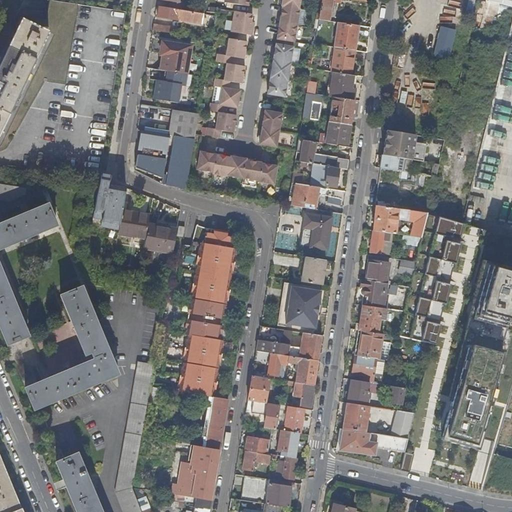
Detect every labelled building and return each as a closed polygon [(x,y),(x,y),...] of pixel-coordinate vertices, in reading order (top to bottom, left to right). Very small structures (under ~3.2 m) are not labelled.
[(296,0),(278,0),(277,8),(278,9),(273,42),(291,45),(294,27),(296,11),(295,10),(296,0)] [(334,2),(334,0),(317,0),(316,14),(315,22),(327,23),(330,2),(334,2)] [(176,4),(166,3),(165,11),(179,13),(180,5),(176,4)] [(197,16),(179,13),(165,11),(153,9),(151,20),(197,27),(199,16),(197,16)] [(251,15),(230,12),(226,34),(250,38),(252,24),(249,23),(251,15)] [(46,30),(42,28),(41,29),(21,20),(12,38),(0,63),(0,132),(48,33),(45,31),(46,30)] [(329,49),(352,52),(356,28),(333,24),(329,49)] [(149,32),(173,36),(173,29),(150,26),(149,32)] [(449,60),(456,30),(440,26),(433,56),(449,60)] [(222,57),(227,58),(239,60),(242,43),(224,40),(222,57)] [(156,59),(154,74),(160,75),(182,78),(188,47),(156,43),(153,58),(156,59)] [(290,48),(272,46),(262,97),(281,101),(284,80),(287,65),(290,48)] [(349,77),(352,52),(329,49),(326,74),(328,74),(349,77)] [(227,58),(222,57),(213,56),(212,63),(222,65),(226,66),(227,58)] [(240,68),(226,66),(222,65),(219,82),(225,83),(237,85),(240,68)] [(349,90),(350,77),(349,77),(328,74),(326,87),(349,90)] [(181,88),(182,78),(160,75),(159,84),(151,83),(148,103),(175,107),(177,94),(176,94),(177,88),(178,88),(181,88)] [(224,90),(225,83),(219,82),(211,81),(210,88),(217,89),(224,90)] [(313,83),(305,83),(303,97),(311,98),(313,83)] [(327,100),(351,103),(352,91),(349,90),(326,87),(326,91),(323,91),(322,99),(327,100)] [(224,90),(217,89),(214,107),(219,108),(232,110),(235,92),(224,90)] [(406,95),(406,107),(419,108),(420,96),(406,95)] [(301,109),(300,121),(316,123),(319,99),(311,98),(303,97),(301,109)] [(323,125),(347,128),(351,103),(327,100),(324,115),(323,115),(322,118),(324,119),(323,125)] [(219,108),(214,107),(207,106),(206,113),(214,114),(218,115),(219,108)] [(279,114),(260,111),(254,148),(273,151),(276,132),(279,114)] [(166,137),(190,141),(191,135),(194,117),(173,113),(169,113),(165,137),(166,137)] [(218,115),(214,114),(211,131),(216,131),(229,134),(232,117),(218,115)] [(321,147),(333,150),(333,148),(345,150),(347,128),(323,125),(321,147)] [(216,131),(211,131),(203,129),(202,137),(215,139),(216,131)] [(389,131),(383,155),(399,158),(423,162),(426,144),(413,142),(415,135),(389,131)] [(142,174),(159,181),(162,164),(164,148),(166,138),(137,133),(131,171),(142,174)] [(158,186),(181,191),(183,180),(190,141),(166,137),(166,138),(164,148),(169,149),(166,165),(162,164),(159,181),(158,186)] [(335,171),(343,171),(345,161),(311,157),(313,145),(296,143),(295,156),(299,157),(298,165),(312,168),(335,171)] [(211,157),(196,155),(193,173),(205,175),(208,176),(208,178),(220,179),(223,180),(223,179),(234,181),(254,183),(254,184),(270,187),(273,169),(270,168),(257,166),(257,165),(241,163),(242,161),(226,159),(226,160),(211,158),(211,157)] [(398,165),(399,158),(383,155),(380,167),(404,171),(405,166),(398,165)] [(431,163),(429,175),(435,176),(438,164),(431,163)] [(312,168),(310,184),(321,185),(332,187),(333,180),(334,176),(335,171),(312,168)] [(411,183),(422,186),(425,176),(413,173),(411,183)] [(141,178),(158,186),(159,181),(142,174),(141,178)] [(108,176),(99,175),(92,218),(101,219),(101,225),(118,229),(121,211),(125,187),(108,182),(108,176)] [(288,176),(287,184),(298,186),(299,178),(288,176)] [(0,200),(7,201),(23,195),(25,189),(0,184),(0,200)] [(284,206),(312,211),(314,196),(325,198),(326,197),(328,197),(333,198),(334,192),(321,190),(310,188),(298,186),(287,184),(284,206)] [(336,206),(340,206),(342,193),(334,192),(333,198),(338,199),(336,206)] [(327,204),(336,206),(338,199),(333,198),(328,197),(327,204)] [(0,269),(0,248),(55,226),(46,205),(0,223),(0,328),(7,345),(28,336),(0,269)] [(376,205),(372,230),(389,233),(420,238),(426,213),(425,213),(396,209),(376,205)] [(129,235),(132,212),(125,211),(121,211),(118,229),(118,234),(129,235)] [(130,236),(146,239),(148,215),(133,213),(130,236)] [(462,223),(430,214),(399,339),(438,349),(471,226),(462,223)] [(330,218),(303,215),(299,247),(326,251),(330,218)] [(177,228),(149,224),(146,239),(144,249),(172,253),(177,228)] [(179,385),(178,392),(194,394),(213,398),(214,391),(215,391),(218,376),(216,376),(219,362),(220,363),(222,348),(223,341),(219,340),(221,333),(222,333),(223,326),(222,325),(223,319),(224,319),(225,312),(224,312),(226,299),(228,299),(230,284),(229,284),(232,270),(233,270),(235,256),(234,255),(236,249),(232,248),(234,237),(227,235),(228,231),(214,228),(213,233),(205,232),(203,242),(200,242),(199,249),(198,250),(196,263),(197,264),(194,278),(193,277),(191,292),(192,293),(189,306),(188,306),(187,313),(188,313),(187,320),(186,320),(185,327),(185,333),(188,334),(186,342),(183,355),(184,355),(182,370),(181,370),(178,384),(179,385)] [(388,235),(389,233),(372,230),(368,252),(380,254),(383,234),(388,235)] [(305,258),(301,283),(321,286),(325,261),(305,258)] [(369,260),(366,280),(385,283),(389,284),(389,281),(385,280),(388,264),(369,260)] [(399,273),(412,275),(415,263),(401,260),(399,273)] [(511,268),(483,260),(464,335),(507,346),(511,326),(511,268)] [(381,308),(385,283),(366,280),(359,280),(358,287),(363,288),(361,305),(381,308)] [(396,297),(407,299),(408,290),(409,287),(398,285),(396,297)] [(112,376),(114,365),(81,287),(59,296),(84,355),(91,353),(93,359),(25,388),(33,410),(112,376)] [(291,288),(288,306),(314,310),(315,306),(318,307),(320,292),(291,288)] [(384,320),(385,309),(381,308),(361,305),(358,324),(354,323),(353,330),(358,330),(377,333),(379,319),(384,320)] [(315,329),(317,316),(313,315),(314,310),(288,306),(285,325),(315,329)] [(275,340),(258,337),(256,351),(268,353),(271,354),(287,356),(289,347),(291,332),(260,327),(258,335),(275,338),(275,340)] [(378,359),(382,334),(377,333),(358,330),(354,355),(375,358),(378,359)] [(300,349),(289,347),(287,356),(317,361),(321,336),(303,334),(300,349)] [(451,400),(441,439),(477,451),(507,346),(464,335),(447,400),(451,400)] [(267,361),(268,353),(256,351),(254,361),(264,363),(267,361)] [(283,372),(281,372),(282,364),(286,365),(286,363),(287,356),(271,354),(267,374),(277,376),(277,377),(282,378),(283,372)] [(354,355),(351,372),(357,373),(356,381),(372,383),(375,358),(354,355)] [(313,386),(317,361),(287,356),(286,363),(298,365),(295,383),(313,386)] [(123,511),(140,511),(136,501),(131,488),(146,402),(149,387),(153,363),(138,361),(115,491),(123,511)] [(268,383),(268,379),(251,377),(247,401),(264,403),(268,383)] [(511,378),(490,452),(511,458),(511,378)] [(347,394),(346,403),(368,407),(372,407),(375,384),(372,383),(356,381),(350,380),(348,390),(347,394)] [(310,408),(313,386),(295,383),(294,386),(292,398),(300,399),(299,406),(310,408)] [(401,404),(403,388),(388,386),(387,394),(392,395),(391,403),(401,404)] [(159,389),(149,387),(146,402),(156,403),(159,389)] [(183,435),(181,444),(197,447),(219,450),(227,400),(213,398),(194,394),(192,404),(210,408),(207,428),(205,439),(202,439),(202,438),(195,437),(183,435)] [(265,415),(263,429),(264,429),(271,430),(274,430),(277,406),(268,405),(268,404),(264,403),(247,401),(245,412),(265,415)] [(346,403),(342,429),(364,432),(368,407),(346,403)] [(299,434),(303,409),(282,406),(279,406),(277,422),(282,423),(283,417),(283,414),(286,414),(285,417),(283,432),(299,434)] [(390,435),(407,439),(414,414),(396,411),(390,435)] [(197,427),(195,437),(202,438),(202,439),(205,439),(207,428),(197,427)] [(376,448),(404,452),(407,439),(376,434),(364,432),(342,429),(339,450),(374,455),(376,448)] [(296,455),(299,434),(283,432),(280,431),(280,433),(278,441),(278,445),(277,451),(296,455)] [(267,454),(269,442),(247,437),(246,439),(244,439),(244,447),(245,447),(245,451),(267,454)] [(175,480),(172,495),(195,498),(210,501),(219,450),(197,447),(195,457),(201,459),(197,483),(175,480)] [(269,463),(270,455),(267,454),(245,451),(242,471),(252,472),(253,467),(255,467),(256,464),(254,464),(254,461),(269,463)] [(413,454),(404,452),(400,470),(409,472),(413,454)] [(101,511),(77,454),(56,462),(76,511),(101,511)] [(511,472),(511,459),(494,455),(491,466),(511,472)] [(293,479),(296,459),(279,456),(278,462),(281,462),(281,469),(283,469),(282,478),(293,479)] [(0,511),(12,511),(20,509),(0,460),(0,511)] [(287,508),(291,483),(275,481),(268,480),(244,476),(241,501),(264,504),(281,507),(287,508)] [(150,511),(145,497),(136,501),(140,511),(150,511)] [(195,498),(192,511),(208,511),(210,501),(195,498)]
